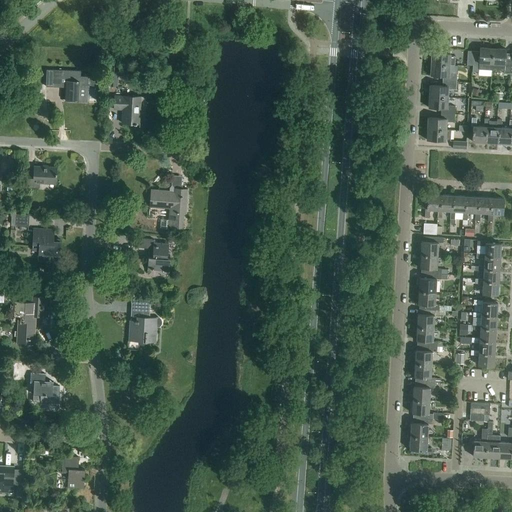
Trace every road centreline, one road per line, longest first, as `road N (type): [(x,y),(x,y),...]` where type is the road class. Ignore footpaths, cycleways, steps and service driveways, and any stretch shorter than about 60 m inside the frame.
road 1 (residential): [(389,477),(415,33),(425,24),(511,29)]
road 2 (secondary): [(337,3),(299,511)]
road 3 (secondary): [(320,511),(356,5)]
road 4 (residential): [(93,146),(87,274),(105,443),(99,511)]
road 5 (residential): [(389,477),(511,483)]
